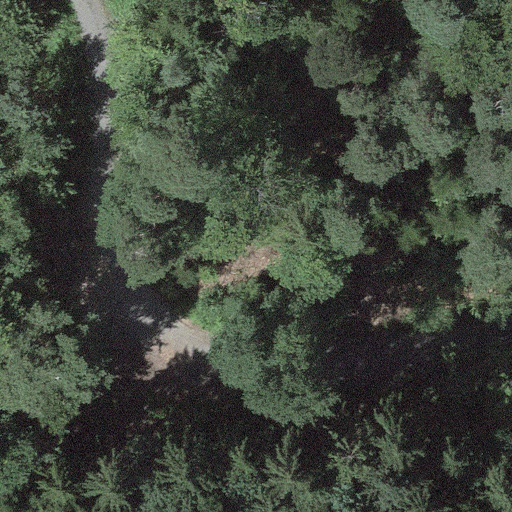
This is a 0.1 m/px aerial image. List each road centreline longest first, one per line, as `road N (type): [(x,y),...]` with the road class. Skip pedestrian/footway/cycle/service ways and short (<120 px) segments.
road 1 (track): [(68,0),(85,42),(88,172),(103,300),(192,364),(320,362)]
road 2 (track): [(320,362),(511,339)]
